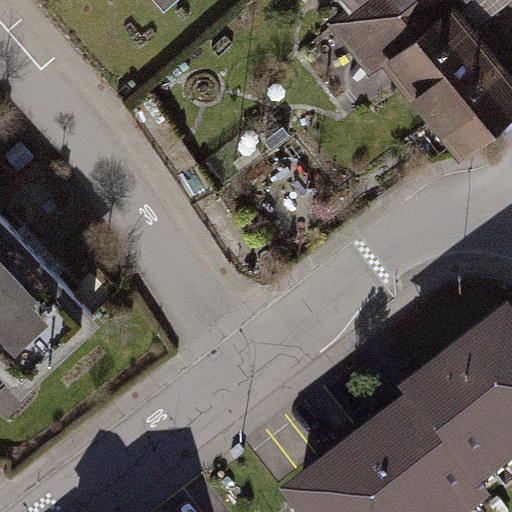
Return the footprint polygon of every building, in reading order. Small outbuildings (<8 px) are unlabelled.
[(334,0),(384,61),(460,0),(334,0)] [(468,0),(465,3),(481,22),(508,0),(468,0)] [(511,90),(446,14),(376,74),(454,165),(511,115),(511,90)] [(0,221),(0,301),(16,318),(56,279),(0,221)] [(96,320),(56,279),(16,318),(0,333),(0,359),(26,387),(96,320)] [(0,333),(16,318),(0,301),(0,333)] [(470,511),(511,479),(511,384),(488,354),(288,511),(470,511)]
